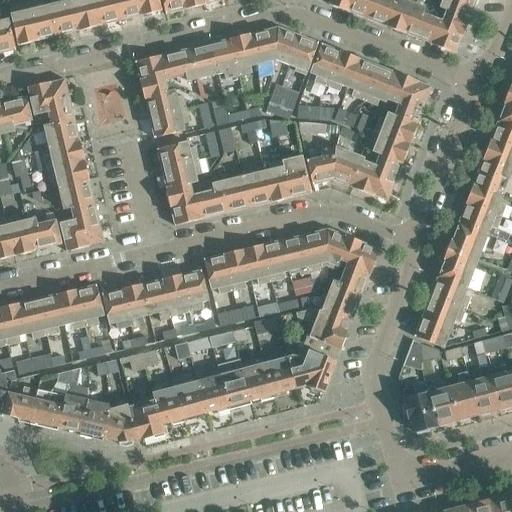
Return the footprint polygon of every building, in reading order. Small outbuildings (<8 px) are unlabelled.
[(71,0),(50,5),(57,36),(80,30),(71,0)] [(71,0),(80,30),(99,26),(92,0),(71,0)] [(92,0),(99,26),(121,21),(115,0),(92,0)] [(115,0),(121,21),(140,16),(139,10),(141,10),(139,1),(136,2),(135,0),(115,0)] [(139,10),(140,16),(161,11),(157,0),(135,0),(136,2),(139,1),(141,10),(139,10)] [(161,0),(166,14),(185,9),(184,4),(185,4),(183,0),(161,0)] [(184,4),(185,9),(205,5),(203,0),(183,0),(185,4),(184,4)] [(330,0),(328,5),(346,12),(349,6),(350,6),(351,0),(330,0)] [(365,19),(372,0),(351,0),(350,6),(349,6),(346,12),(365,19)] [(394,1),(394,0),(372,0),(365,19),(383,26),(386,20),(387,21),(390,12),(388,12),(393,0),(394,1)] [(402,34),(414,4),(406,2),(407,0),(394,0),(394,1),(393,0),(388,12),(390,12),(387,21),(386,20),(383,26),(402,34)] [(468,19),(475,0),(440,0),(438,7),(444,10),(468,19)] [(36,35),(37,40),(57,36),(50,5),(42,7),(41,2),(29,5),(31,15),(30,16),(33,27),(35,26),(37,35),(36,35)] [(428,44),(438,20),(421,13),(423,8),(414,4),(402,34),(428,44)] [(10,15),(17,45),(37,40),(36,35),(37,35),(35,26),(33,27),(30,16),(31,15),(29,5),(17,7),(18,13),(10,15)] [(468,19),(444,10),(439,21),(438,20),(428,44),(454,54),(468,19)] [(0,53),(14,50),(7,20),(0,22),(0,21),(0,53)] [(271,45),(274,60),(289,66),(295,52),(291,50),(296,35),(277,28),(271,29),(274,44),(271,45)] [(271,29),(250,34),(257,65),(258,68),(269,66),(268,62),(274,60),(271,45),(274,44),(271,29)] [(235,64),(238,76),(250,74),(248,67),(257,65),(250,34),(229,39),(231,45),(229,45),(231,54),(234,54),(236,63),(235,64)] [(317,43),(296,35),(291,50),(295,52),(289,66),(295,69),(294,72),(305,76),(317,43)] [(229,39),(209,44),(216,75),(223,73),(225,79),(238,76),(235,64),(236,63),(234,54),(231,54),(229,45),(231,45),(229,39)] [(188,49),(195,80),(216,75),(209,44),(188,49)] [(337,58),(340,52),(321,44),(309,74),(316,77),(314,83),(325,88),(329,77),(330,77),(335,67),(332,66),(336,57),(337,58)] [(188,49),(161,56),(166,80),(184,75),(186,82),(195,80),(188,49)] [(346,89),(358,59),(340,52),(337,58),(336,57),(332,66),(335,67),(330,77),(329,77),(325,88),(336,92),(339,86),(346,89)] [(161,56),(136,62),(144,99),(166,94),(163,80),(166,80),(161,56)] [(374,72),(377,66),(358,59),(346,89),(354,92),(352,98),(363,102),(367,92),(368,92),(372,81),(370,80),(373,72),(374,72)] [(385,99),(396,74),(377,66),(374,72),(373,72),(370,80),(372,81),(368,92),(367,92),(363,102),(374,107),(376,101),(384,103),(385,99)] [(414,92),(426,97),(430,87),(396,74),(385,99),(398,104),(403,105),(407,94),(413,96),(414,92)] [(34,116),(47,112),(53,111),(50,99),(54,98),(52,94),(67,90),(64,80),(27,89),(34,116)] [(275,104),(281,87),(275,85),(268,102),(275,104)] [(298,93),(281,87),(275,104),(292,111),(298,93)] [(51,126),(74,121),(67,90),(52,94),(54,98),(50,99),(53,111),(47,112),(50,125),(51,126)] [(144,99),(149,118),(154,118),(154,119),(163,116),(163,114),(173,112),(173,113),(186,110),(183,97),(176,99),(175,92),(166,94),(144,99)] [(392,119),(415,127),(426,97),(414,92),(413,96),(407,94),(403,105),(398,104),(392,119)] [(503,105),(497,122),(511,128),(511,96),(507,95),(505,102),(504,102),(503,105)] [(0,102),(0,112),(5,133),(13,131),(13,132),(25,129),(23,121),(31,120),(25,96),(0,102)] [(229,123),(227,115),(223,99),(210,102),(216,126),(229,123)] [(292,111),(275,104),(268,102),(265,112),(288,120),(292,111)] [(212,128),(207,103),(198,105),(203,130),(212,128)] [(297,119),(314,120),(315,107),(298,106),(297,119)] [(333,108),(315,107),(314,120),(329,121),(333,108)] [(260,116),(258,108),(246,111),(248,119),(260,116)] [(357,116),(338,109),(333,121),(352,128),(357,116)] [(154,118),(149,118),(154,138),(184,130),(183,123),(189,122),(186,110),(173,113),(173,112),(163,114),(163,116),(154,119),(154,118)] [(246,111),(227,115),(229,123),(248,119),(246,111)] [(357,124),(365,128),(369,117),(362,114),(357,124)] [(403,143),(408,144),(415,127),(392,119),(387,116),(384,123),(377,120),(373,131),(384,135),(383,136),(394,141),(395,138),(404,141),(403,143)] [(264,120),(252,123),(254,131),(266,128),(264,120)] [(45,127),(50,150),(79,143),(74,121),(51,126),(50,125),(45,127)] [(284,122),(269,121),(272,138),(287,135),(284,122)] [(511,149),(511,150),(511,149),(511,128),(497,122),(496,123),(497,123),(489,141),(494,143),(493,145),(502,148),(504,145),(511,147),(511,149)] [(257,143),(254,131),(252,123),(240,126),(242,134),(246,133),(249,145),(257,143)] [(299,130),(300,136),(303,136),(326,137),(326,133),(338,135),(339,126),(298,123),(299,130)] [(361,137),(365,128),(357,124),(356,128),(361,137)] [(217,131),(223,154),(235,151),(230,128),(217,131)] [(353,132),(341,128),(338,136),(350,140),(353,132)] [(378,152),(402,162),(408,144),(403,143),(404,141),(395,138),(394,141),(383,136),(384,135),(373,131),(369,142),(375,145),(373,151),(378,152)] [(213,132),(205,134),(210,158),(219,156),(213,132)] [(29,139),(22,148),(24,154),(32,152),(29,139)] [(489,141),(482,160),(511,171),(511,169),(511,149),(511,150),(511,149),(511,147),(504,145),(502,148),(493,145),(494,143),(489,141)] [(185,163),(198,160),(195,148),(189,149),(187,142),(157,149),(161,169),(166,168),(166,169),(175,167),(174,165),(185,162),(185,163)] [(80,162),(83,161),(79,143),(50,150),(52,155),(44,157),(48,170),(59,167),(60,168),(70,166),(70,163),(79,161),(80,162)] [(306,161),(312,185),(332,180),(338,148),(319,152),(321,157),(306,161)] [(338,148),(332,180),(351,188),(361,162),(363,158),(338,148)] [(378,186),(391,191),(402,162),(378,152),(373,167),(378,169),(374,181),(379,183),(378,186)] [(287,184),(290,198),(310,193),(301,156),(280,161),(283,174),(282,175),(284,185),(287,184)] [(15,176),(19,175),(27,173),(24,159),(12,162),(15,176)] [(166,168),(161,169),(166,189),(187,183),(196,180),(194,174),(201,172),(198,160),(185,163),(185,162),(174,165),(175,167),(166,169),(166,168)] [(482,160),(472,186),(495,195),(495,194),(502,177),(508,180),(511,171),(482,160)] [(58,181),(59,186),(88,179),(83,161),(80,162),(79,161),(70,163),(70,166),(60,168),(59,167),(48,170),(51,183),(58,181)] [(261,173),(268,203),(290,198),(287,184),(284,185),(282,175),(283,174),(280,161),(268,164),(269,171),(261,173)] [(361,162),(351,188),(387,201),(391,191),(378,186),(379,183),(374,181),(378,169),(373,167),(361,162)] [(27,173),(19,175),(24,195),(30,193),(28,185),(30,185),(27,173)] [(241,177),(248,208),(268,203),(261,173),(241,177)] [(219,182),(227,213),(248,208),(241,177),(219,182)] [(9,186),(8,178),(0,179),(0,196),(11,194),(9,186)] [(88,179),(59,186),(65,209),(71,208),(70,206),(93,201),(88,179)] [(193,196),(199,219),(227,213),(219,182),(210,185),(212,192),(193,196)] [(187,183),(166,189),(174,225),(199,219),(193,196),(191,197),(187,183)] [(9,186),(11,194),(19,193),(17,184),(9,186)] [(472,186),(465,204),(469,206),(469,208),(478,211),(479,208),(488,211),(487,213),(500,218),(505,206),(499,203),(501,197),(495,194),(495,195),(472,186)] [(32,199),(42,203),(39,191),(31,193),(32,199)] [(100,232),(93,201),(70,206),(71,208),(73,220),(80,219),(83,232),(86,231),(87,235),(100,232)] [(458,223),(487,234),(506,242),(509,234),(496,228),(500,218),(487,213),(488,211),(479,208),(478,211),(469,208),(469,206),(465,204),(458,222),(458,223)] [(26,221),(33,251),(61,244),(55,220),(47,222),(45,215),(34,217),(34,219),(26,221)] [(18,217),(4,220),(7,233),(8,232),(10,243),(8,243),(10,252),(11,252),(12,257),(33,252),(33,251),(26,221),(20,223),(18,217)] [(103,243),(100,232),(87,235),(86,231),(83,232),(80,219),(73,220),(60,223),(66,251),(103,243)] [(0,259),(12,257),(11,252),(10,252),(8,243),(10,243),(8,232),(7,233),(4,220),(0,220),(0,259)] [(450,243),(447,250),(476,262),(487,234),(458,223),(451,241),(450,240),(449,243),(450,243)] [(336,258),(344,236),(327,229),(319,231),(327,266),(328,267),(335,271),(339,260),(336,258)] [(319,231),(300,236),(309,273),(321,271),(321,267),(327,266),(319,231)] [(309,273),(300,236),(280,241),(288,272),(288,275),(295,273),(296,276),(309,273)] [(378,250),(344,236),(336,258),(339,260),(347,263),(345,267),(368,275),(378,250)] [(280,241),(261,246),(262,250),(261,251),(262,259),(265,258),(268,269),(266,270),(269,283),(282,280),(281,274),(288,272),(280,241)] [(262,250),(261,246),(242,250),(249,281),(255,280),(256,285),(269,283),(266,270),(268,269),(265,258),(262,259),(261,251),(262,250)] [(242,250),(222,255),(223,259),(222,260),(224,269),(227,268),(230,278),(228,279),(231,291),(244,288),(243,282),(249,281),(242,250)] [(465,289),(476,262),(447,250),(444,258),(443,260),(436,278),(465,289)] [(223,259),(222,255),(203,259),(210,290),(217,288),(218,294),(231,291),(228,279),(230,278),(227,268),(224,269),(222,260),(223,259)] [(333,282),(330,291),(358,302),(368,275),(345,267),(339,284),(333,282)] [(186,299),(189,312),(202,308),(201,302),(207,301),(200,271),(180,275),(181,279),(180,279),(182,289),(185,288),(187,299),(186,299)] [(180,275),(161,280),(167,310),(174,309),(175,315),(189,312),(186,299),(187,299),(185,288),(182,289),(180,279),(181,279),(180,275)] [(503,303),(511,282),(499,276),(490,298),(503,303)] [(436,278),(429,297),(434,298),(433,300),(442,304),(443,300),(452,304),(452,305),(464,310),(469,298),(463,296),(465,289),(436,278)] [(315,292),(320,287),(318,279),(310,280),(313,293),(315,292)] [(140,285),(147,315),(155,314),(156,320),(169,316),(167,310),(161,280),(140,285)] [(95,285),(76,290),(77,294),(76,295),(78,303),(80,303),(83,314),(81,314),(84,327),(97,324),(96,318),(102,317),(95,285)] [(140,285),(120,290),(121,294),(122,303),(125,302),(128,313),(126,313),(129,326),(142,323),(141,317),(147,315),(140,285)] [(294,297),(305,295),(304,287),(292,290),(294,297)] [(56,295),(64,325),(69,324),(70,330),(84,327),(81,314),(83,314),(80,303),(78,303),(76,295),(77,294),(76,290),(56,295)] [(121,294),(120,290),(102,294),(109,325),(114,323),(116,329),(129,326),(126,313),(128,313),(125,302),(122,303),(121,294)] [(358,302),(330,291),(322,311),(350,323),(358,302)] [(56,295),(36,299),(38,304),(36,304),(38,312),(41,312),(43,323),(42,324),(45,336),(59,333),(57,327),(64,325),(56,295)] [(429,297),(422,315),(451,327),(453,320),(459,322),(464,310),(452,305),(452,304),(443,300),(442,304),(433,300),(434,298),(429,297)] [(298,300),(301,312),(311,310),(308,298),(298,300)] [(17,304),(24,335),(31,334),(32,340),(45,336),(42,324),(43,323),(41,312),(38,312),(36,304),(38,304),(36,299),(17,304)] [(295,301),(274,306),(276,314),(297,309),(295,301)] [(17,304),(0,308),(0,321),(2,321),(4,332),(3,333),(6,345),(19,342),(18,336),(24,335),(17,304)] [(500,307),(503,317),(511,315),(509,305),(500,307)] [(259,318),(267,316),(276,314),(274,306),(257,310),(259,318)] [(239,323),(255,319),(252,307),(236,310),(239,323)] [(347,333),(350,323),(322,311),(317,309),(311,310),(301,312),(295,314),(296,318),(314,325),(312,328),(309,327),(305,336),(340,350),(347,333)] [(239,323),(236,310),(217,315),(220,328),(239,323)] [(422,315),(414,337),(443,348),(451,327),(422,315)] [(511,316),(511,315),(503,317),(496,319),(500,333),(511,329),(511,316)] [(276,317),(267,319),(270,329),(270,331),(279,334),(276,317)] [(253,323),(254,324),(256,334),(270,331),(270,329),(267,319),(253,323)] [(212,321),(192,326),(194,334),(214,329),(212,321)] [(194,334),(192,326),(180,329),(182,337),(194,334)] [(232,330),(235,341),(247,338),(245,327),(232,330)] [(473,340),(486,336),(484,328),(471,331),(473,340)] [(164,341),(176,339),(175,330),(163,333),(164,341)] [(232,330),(209,337),(212,347),(212,348),(235,342),(235,341),(232,330)] [(504,349),(510,348),(511,345),(509,335),(501,337),(504,349)] [(87,337),(80,339),(83,352),(90,350),(87,337)] [(146,337),(133,340),(134,348),(148,345),(146,337)] [(212,347),(209,337),(187,342),(190,353),(212,347)] [(501,337),(481,342),(484,355),(504,349),(501,337)] [(134,348),(133,340),(122,343),(124,351),(134,348)] [(419,344),(412,341),(403,365),(420,369),(420,363),(419,344)] [(174,346),(178,361),(191,356),(190,353),(187,342),(174,346)] [(484,355),(481,342),(473,344),(476,357),(484,355)] [(438,351),(419,344),(420,363),(440,358),(438,351)] [(101,348),(90,350),(91,358),(103,355),(101,348)] [(460,348),(444,352),(447,362),(463,358),(460,348)] [(91,358),(90,350),(83,352),(79,353),(80,360),(91,358)] [(142,354),(146,368),(158,365),(155,351),(142,354)] [(323,394),(335,362),(307,351),(303,361),(291,357),(287,358),(295,389),(306,386),(310,388),(310,392),(316,395),(320,392),(323,394)] [(142,354),(130,357),(134,372),(146,368),(142,354)] [(45,356),(30,359),(33,371),(47,368),(45,356)] [(52,367),(65,364),(63,357),(51,359),(52,367)] [(286,357),(264,363),(273,398),(285,395),(284,392),(295,389),(287,358),(286,357)] [(0,364),(4,369),(11,367),(9,358),(0,359),(0,364)] [(33,371),(30,359),(15,363),(18,375),(33,371)] [(106,362),(109,374),(119,371),(116,360),(106,362)] [(100,376),(109,374),(106,362),(97,365),(100,376)] [(273,398),(264,363),(242,369),(250,401),(259,399),(260,402),(273,398)] [(230,364),(217,367),(229,410),(241,407),(240,404),(250,401),(242,369),(232,372),(230,364)] [(498,409),(488,371),(487,366),(477,369),(480,380),(469,383),(477,415),(479,414),(482,416),(489,414),(490,411),(498,409)] [(511,405),(511,376),(511,372),(509,366),(488,371),(498,409),(500,409),(503,411),(510,409),(511,406),(511,405)] [(206,379),(197,381),(206,413),(214,411),(217,413),(229,410),(217,367),(204,371),(206,379)] [(81,369),(72,371),(68,385),(66,398),(59,428),(57,428),(57,430),(80,436),(89,400),(87,400),(88,389),(76,386),(80,370),(81,369)] [(58,374),(56,382),(68,385),(72,371),(58,374)] [(469,383),(467,372),(457,374),(460,385),(448,388),(456,420),(458,420),(461,422),(468,420),(469,417),(477,415),(469,383)] [(175,387),(184,422),(194,420),(195,416),(206,413),(197,381),(187,384),(185,376),(172,379),(174,387),(175,387)] [(0,418),(1,418),(2,415),(7,392),(7,393),(9,383),(0,384),(0,418)] [(435,426),(427,394),(425,385),(414,388),(416,397),(405,400),(406,402),(404,403),(404,405),(403,405),(407,417),(408,417),(408,419),(410,418),(414,432),(416,431),(416,434),(427,431),(427,428),(435,426)] [(153,393),(155,401),(161,425),(170,423),(173,425),(184,422),(175,387),(174,387),(153,393)] [(22,396),(7,393),(7,392),(2,415),(17,419),(18,422),(29,424),(37,391),(23,388),(22,396)] [(448,423),(456,420),(448,388),(427,394),(435,426),(437,426),(440,427),(447,425),(448,423)] [(66,398),(50,394),(37,391),(29,424),(39,427),(43,425),(57,428),(59,428),(66,398)] [(105,439),(112,409),(109,405),(89,400),(80,436),(90,439),(93,436),(105,439)] [(161,425),(155,401),(132,407),(140,439),(142,439),(143,442),(154,439),(153,436),(163,433),(161,425)] [(127,405),(112,409),(105,439),(118,442),(119,445),(125,446),(131,445),(132,441),(137,440),(127,405)] [(511,511),(511,499),(511,495),(488,502),(490,511),(511,511)] [(487,501),(466,507),(467,511),(490,511),(488,502),(487,501)]
